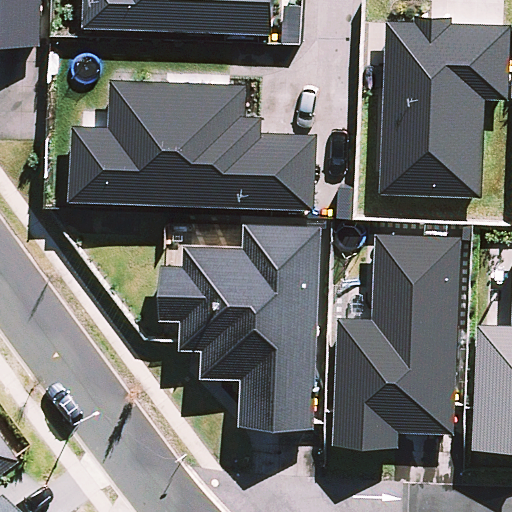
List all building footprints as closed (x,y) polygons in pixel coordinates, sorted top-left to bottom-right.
[(0,0),(0,40),(46,40),(45,0),(0,0)] [(87,0),(86,23),(275,30),(276,0),(87,0)] [(488,93),(511,93),(511,20),(388,16),(381,188),(484,192),(488,93)] [(251,80),(113,75),(111,121),(76,120),(73,195),(319,204),(321,129),(249,126),(251,80)] [(161,315),(182,316),(182,343),(204,344),(203,372),(244,373),(242,421),(319,424),(325,221),(247,219),(246,243),(186,241),(186,260),(163,260),(161,315)] [(459,428),(466,232),(378,229),(375,313),(340,312),(336,439),(400,441),(401,426),(459,428)] [(511,317),(480,316),(474,442),(511,443),(511,317)] [(0,477),(10,470),(0,455),(0,511),(2,511),(0,509),(0,477)]
